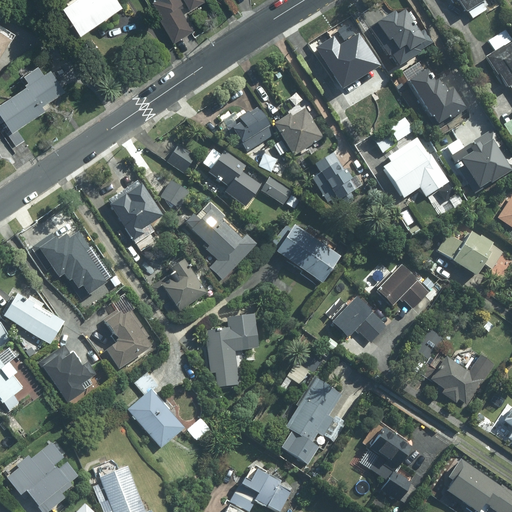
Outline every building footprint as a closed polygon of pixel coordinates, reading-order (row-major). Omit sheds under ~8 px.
[(72,0),(66,5),(83,33),(125,6),(121,0),(72,0)] [(153,0),(151,1),(174,41),(183,36),(193,30),(179,5),(186,0),(192,10),(209,1),(208,0),(153,0)] [(479,0),(450,0),(451,1),(452,0),(459,12),(479,0)] [(420,18),(410,2),(394,12),(392,9),(369,24),(390,57),(404,48),(402,44),(427,28),(426,27),(429,25),(423,17),(420,18)] [(0,57),(15,36),(0,25),(0,57)] [(507,85),(511,94),(511,38),(510,40),(504,30),(485,40),(491,50),(481,56),(492,75),(494,74),(503,88),(507,85)] [(351,40),(346,33),(322,48),(338,73),(355,62),(363,73),(381,62),(362,33),(351,40)] [(405,71),(441,132),(471,115),(454,87),(449,90),(439,73),(430,78),(420,62),(405,71)] [(29,83),(0,102),(0,107),(15,130),(48,108),(45,103),(68,88),(53,67),(46,71),(41,63),(26,72),(31,79),(28,81),(29,83)] [(411,109),(400,94),(394,99),(405,113),(411,109)] [(276,135),(259,107),(252,112),(251,111),(241,117),(242,118),(228,127),(236,141),(241,138),(249,151),(276,135)] [(511,107),(508,110),(511,117),(500,124),(511,141),(511,140),(511,107)] [(326,137),(307,108),(294,116),(293,113),(276,123),(296,156),(326,137)] [(177,123),(172,116),(160,124),(165,131),(177,123)] [(511,169),(511,158),(492,129),(458,151),(483,189),(511,169)] [(281,138),(273,143),(281,155),(289,151),(281,138)] [(195,156),(178,145),(168,162),(185,172),(195,156)] [(428,157),(419,145),(386,166),(407,198),(422,188),(428,197),(452,182),(433,153),(428,157)] [(248,166),(227,151),(212,172),(232,186),(228,191),(248,206),(262,185),(244,172),(248,166)] [(357,187),(335,153),(317,164),(322,173),(314,178),(330,202),(333,200),(335,203),(341,200),(344,203),(349,204),(353,201),(355,197),(353,194),(356,191),(355,188),(357,187)] [(293,191),(271,177),(263,190),(284,204),(285,203),(291,194),(293,191)] [(189,190),(171,179),(161,197),(179,208),(189,190)] [(166,216),(146,183),(112,204),(136,241),(147,233),(144,230),(166,216)] [(300,199),(291,194),(285,203),(293,209),(300,199)] [(511,195),(510,194),(493,218),(510,229),(511,227),(511,226),(511,195)] [(229,216),(214,202),(200,216),(197,214),(189,222),(196,228),(195,230),(212,246),(209,249),(219,260),(212,267),(224,279),(261,244),(250,234),(246,239),(226,220),(229,216)] [(408,207),(399,213),(408,225),(416,220),(408,207)] [(343,256),(298,224),(280,251),(325,283),(343,256)] [(55,231),(31,246),(54,280),(65,273),(76,289),(83,285),(89,295),(108,283),(87,251),(90,249),(79,232),(70,238),(67,233),(59,238),(55,231)] [(457,243),(444,235),(434,251),(447,259),(452,251),(457,253),(450,264),(469,276),(477,263),(489,270),(499,253),(485,245),(486,243),(474,236),(473,238),(464,232),(457,243)] [(210,293),(188,260),(174,268),(176,271),(151,287),(163,305),(164,304),(172,316),(210,293)] [(425,292),(394,265),(369,290),(386,306),(395,298),(399,302),(401,301),(409,309),(425,292)] [(37,304),(21,293),(6,316),(52,345),(68,322),(56,315),(53,319),(35,308),(37,304)] [(382,327),(349,297),(325,323),(342,338),(350,330),(355,334),(356,333),(367,343),(382,327)] [(122,313),(119,309),(107,317),(105,319),(120,342),(101,354),(113,373),(120,368),(121,370),(156,346),(149,337),(151,336),(133,309),(126,314),(125,311),(122,313)] [(0,348),(13,340),(2,323),(0,324),(0,348)] [(262,348),(259,324),(207,330),(212,374),(217,373),(219,388),(242,385),(238,351),(262,348)] [(428,335),(421,345),(432,353),(439,343),(428,335)] [(42,369),(45,367),(69,402),(87,390),(82,383),(96,374),(87,361),(82,364),(72,349),(69,351),(64,343),(37,362),(42,369)] [(491,365),(475,355),(465,372),(440,357),(424,380),(440,390),(437,393),(452,403),(455,400),(461,403),(465,399),(467,400),(491,365)] [(0,402),(2,401),(4,404),(6,402),(11,410),(20,403),(16,395),(25,387),(16,376),(19,372),(11,362),(7,365),(0,356),(0,402)] [(342,393),(319,378),(288,426),(295,430),(284,448),(310,464),(321,447),(311,441),(342,393)] [(188,428),(154,389),(129,410),(163,449),(188,428)] [(511,407),(508,404),(497,422),(508,429),(502,439),(511,445),(511,407)] [(210,426),(201,417),(189,429),(198,438),(210,426)] [(35,419),(19,430),(26,439),(42,428),(35,419)] [(413,446),(387,428),(373,448),(381,454),(370,469),(388,482),(413,446)] [(66,456),(54,440),(32,457),(29,454),(18,462),(20,466),(8,475),(35,511),(80,477),(68,461),(60,468),(56,464),(66,456)] [(150,511),(148,511),(131,467),(102,478),(103,483),(94,487),(101,504),(102,503),(105,511),(113,511),(115,511),(114,511),(153,511),(150,511)] [(285,483),(262,470),(255,482),(246,477),(231,502),(250,511),(252,511),(258,501),(276,511),(283,511),(295,493),(284,486),(285,483)] [(413,483),(396,472),(382,490),(401,503),(402,500),(409,505),(419,490),(412,485),(413,483)]
